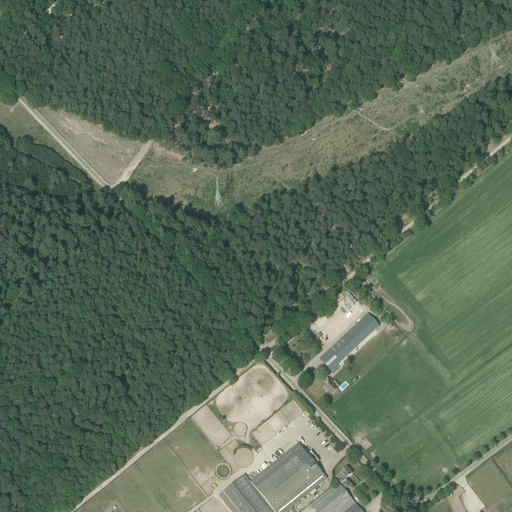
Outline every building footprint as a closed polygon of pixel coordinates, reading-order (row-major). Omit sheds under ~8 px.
[(343,300),(349,305),(352,302),(350,299),(354,295),(350,290),(346,294),(347,296),(343,300)] [(336,367),(379,326),(368,314),(319,359),(333,374),(338,369),(336,367)] [(334,382),(333,381),(329,377),(325,381),(328,384),(324,387),(326,390),(330,395),(337,389),(332,384),(334,382)] [(298,443),(251,481),(245,474),(219,495),(232,511),(285,511),(327,479),(298,443)] [(262,464),(266,468),(270,464),(266,460),(262,464)] [(345,480),(352,474),(347,468),(341,473),(337,477),(339,480),(341,483),(345,479),(345,480)] [(317,511),(361,511),(339,484),(312,506),(317,511)]
